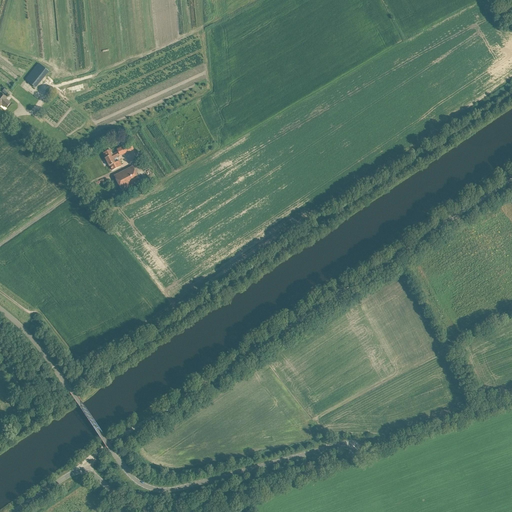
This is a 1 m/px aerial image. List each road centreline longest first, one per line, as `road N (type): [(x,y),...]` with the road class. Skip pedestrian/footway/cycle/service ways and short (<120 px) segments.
road 1 (track): [(101,381),(511,98)]
road 2 (track): [(161,412),(511,180)]
road 3 (unclassified): [(113,453),(130,477),(159,489),(342,444),(351,443),(357,455)]
road 4 (unclassified): [(113,453),(54,366),(0,309)]
road 5 (unclassified): [(195,511),(357,455)]
road 6 (unclassified): [(357,455),(511,400)]
road 7 (track): [(0,446),(101,381)]
